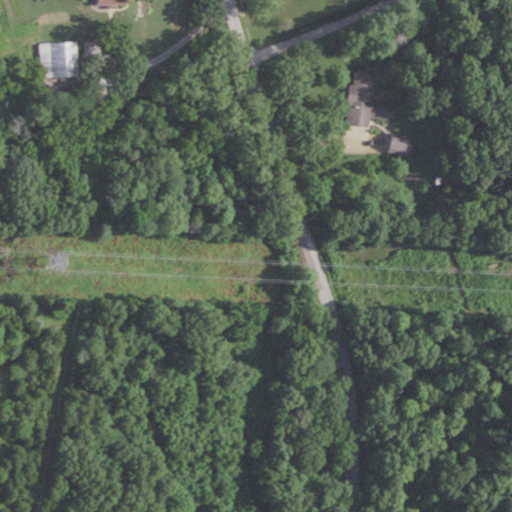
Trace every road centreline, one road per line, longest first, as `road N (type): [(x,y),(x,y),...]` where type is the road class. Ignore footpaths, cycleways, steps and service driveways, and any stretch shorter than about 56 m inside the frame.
road 1 (tertiary): [(353,511),(349,376),(225,0)]
road 2 (residential): [(244,60),(394,0)]
